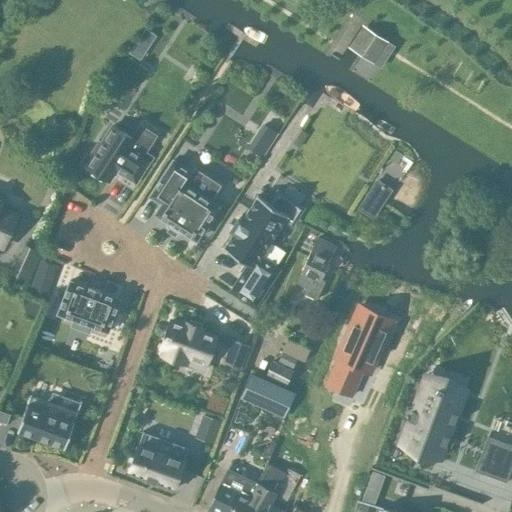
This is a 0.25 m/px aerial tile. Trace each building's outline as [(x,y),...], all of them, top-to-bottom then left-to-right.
[(145,29),(138,40),(148,46),(155,36),(145,29)] [(375,34),(362,55),(373,63),(387,42),(375,34)] [(111,126),(100,143),(97,141),(89,154),(92,156),(85,167),(108,181),(115,171),(134,183),(150,157),(143,153),(154,136),(139,126),(131,138),(111,126)] [(255,140),(249,150),(262,158),(268,148),(255,140)] [(179,230),(180,228),(195,238),(202,228),(205,230),(214,217),(211,215),(217,205),(186,184),(193,173),(173,160),(150,195),(162,202),(155,212),(170,222),(169,224),(179,230)] [(376,180),(358,208),(374,218),(392,190),(376,180)] [(254,304),(277,269),(259,258),(284,219),(291,224),(302,208),(277,191),(269,203),(257,195),(241,219),(238,218),(231,229),(234,231),(223,247),(249,264),(232,290),(254,304)] [(0,245),(3,247),(17,216),(0,208),(0,205),(2,200),(0,199),(0,245)] [(42,260),(37,274),(51,279),(57,265),(42,260)] [(89,285),(88,287),(69,280),(57,313),(73,319),(71,325),(88,332),(91,325),(107,331),(119,298),(100,292),(100,290),(89,285)] [(343,343),(326,383),(351,394),(362,369),(367,372),(381,339),(374,336),(384,314),(360,304),(351,326),(347,324),(340,342),(343,343)] [(185,326),(170,320),(160,347),(164,348),(162,355),(184,363),(187,356),(205,363),(215,337),(200,331),(202,328),(186,322),(185,326)] [(225,362),(239,367),(247,345),(233,340),(225,362)] [(285,415),(294,395),(250,374),(241,395),(285,415)] [(409,419),(400,443),(415,448),(414,449),(415,450),(416,449),(423,451),(423,453),(424,453),(424,452),(439,457),(444,444),(445,445),(445,444),(444,443),(447,435),(448,436),(449,434),(448,434),(452,422),(453,422),(454,421),(452,421),(456,413),(457,413),(457,412),(456,411),(462,395),(443,388),(443,387),(436,384),(436,385),(423,380),(413,408),(411,408),(411,409),(412,409),(409,418),(408,417),(408,418),(409,419)] [(30,394),(16,432),(64,449),(79,408),(77,407),(76,410),(49,400),(49,399),(48,398),(46,402),(31,396),(32,395),(30,394)] [(0,410),(0,421),(6,423),(10,414),(0,410)] [(128,472),(173,489),(188,447),(143,431),(128,472)] [(511,443),(487,434),(473,470),(482,473),(506,482),(511,465),(511,443)] [(207,511),(209,511),(265,511),(270,504),(286,473),(266,464),(257,483),(228,469),(207,511)]
